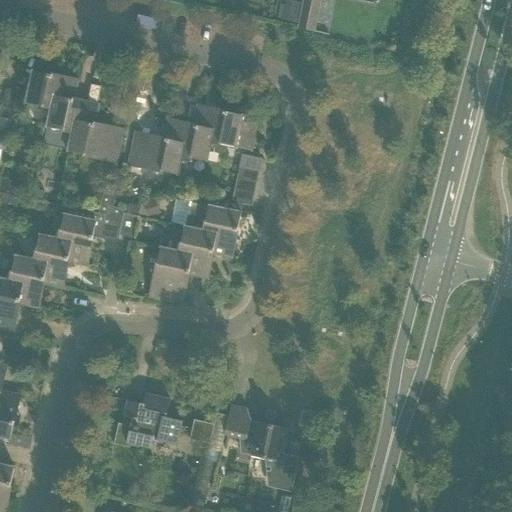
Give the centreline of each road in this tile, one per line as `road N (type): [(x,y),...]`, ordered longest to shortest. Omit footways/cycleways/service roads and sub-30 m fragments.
road 1 (residential): [(34,511),(78,343),(123,323),(245,323),(260,295),(297,104),(291,82),(263,68),(0,6)]
road 2 (tertiary): [(490,0),(424,258)]
road 3 (tertiary): [(447,263),(511,12)]
road 4 (tertiary): [(424,258),(398,359),(402,397)]
road 5 (tertiary): [(402,397),(422,362),(447,263)]
